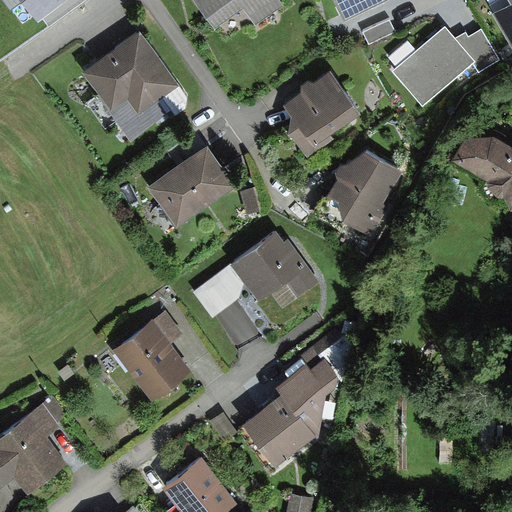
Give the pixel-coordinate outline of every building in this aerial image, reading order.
[(65,0),(0,0),(0,2),(7,11),(21,0),(23,0),(38,20),(65,0)] [(280,0),(195,0),(215,28),(244,8),(256,26),(284,6),(280,0)] [(333,0),(343,19),(384,0),(333,0)] [(511,0),(490,0),(489,1),(511,39),(511,0)] [(397,30),(390,16),(362,29),(369,43),(397,30)] [(423,103),(473,60),(479,70),(500,58),(485,31),(464,43),(456,34),(445,22),(416,47),(397,63),(393,67),(423,103)] [(467,29),(456,34),(464,43),(485,31),(482,25),(469,33),(467,29)] [(140,27),(84,67),(132,135),(167,111),(158,98),(163,95),(176,113),(187,106),(188,93),(140,27)] [(397,63),(416,47),(408,37),(388,54),(397,63)] [(330,130),(361,107),(331,66),(285,100),(292,109),(289,127),(309,154),(334,136),(330,130)] [(494,128),(467,130),(456,146),(453,144),(445,155),(482,177),(481,187),(491,197),(498,199),(503,196),(507,207),(511,205),(511,140),(494,128)] [(177,225),(237,183),(207,141),(147,182),(177,225)] [(343,216),(374,233),(390,203),(385,200),(405,165),(366,144),(346,159),(340,160),(336,167),(338,174),(328,193),(339,198),(343,216)] [(277,227),(232,258),(234,260),(246,278),(259,295),(270,288),(286,276),(298,293),(320,278),(289,234),(284,237),(277,227)] [(246,278),(234,260),(194,289),(213,315),(239,295),(246,278)] [(298,293),(286,276),(270,288),(282,305),(298,293)] [(113,344),(152,397),(193,367),(172,339),(183,330),(166,307),(154,316),(153,315),(113,344)] [(284,389),(245,419),(276,460),(321,427),(322,417),(334,425),(355,319),(346,317),(343,332),(338,326),(302,352),(304,354),(288,366),(292,371),(278,381),(284,389)] [(64,378),(74,370),(68,362),(58,369),(64,378)] [(53,392),(0,430),(0,482),(15,472),(28,489),(68,460),(48,433),(60,424),(57,420),(68,412),(53,392)] [(225,439),(239,430),(224,409),(211,418),(225,439)] [(239,499),(202,450),(161,481),(179,505),(169,511),(221,511),(223,511),(239,499)] [(311,511),(315,495),(291,490),(286,511),(311,511)] [(141,511),(131,497),(111,511),(141,511)]
